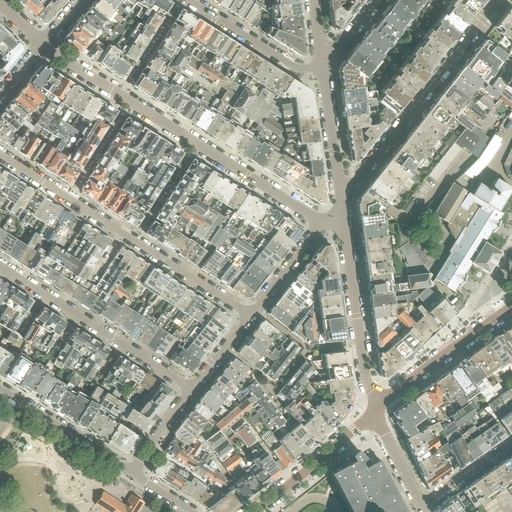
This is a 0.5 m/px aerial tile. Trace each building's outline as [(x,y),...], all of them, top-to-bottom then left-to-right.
[(17,0),(21,4),(22,4),(22,5),(22,4),(27,9),(29,11),(30,11),(34,15),(34,16),(35,16),(45,4),(48,0),(17,0)] [(64,0),(48,0),(45,4),(55,12),(65,0),(64,0)] [(125,19),(101,0),(96,0),(91,7),(106,19),(109,16),(119,24),(121,25),(124,20),(125,19)] [(118,5),(121,2),(119,0),(101,0),(125,19),(128,14),(131,10),(127,6),(124,10),(118,5)] [(137,0),(136,2),(142,6),(136,15),(140,18),(143,14),(147,7),(148,8),(153,0),(137,0)] [(153,0),(148,8),(156,13),(158,8),(165,12),(171,3),(166,0),(153,0)] [(220,0),(218,4),(225,8),(230,0),(220,0)] [(230,0),(225,8),(233,14),(241,0),(230,0)] [(241,0),(233,14),(240,18),(251,0),(241,0)] [(252,17),(258,20),(259,18),(258,18),(261,13),(256,10),(260,5),(256,3),(257,0),(251,0),(240,18),(248,23),(252,17)] [(346,2),(344,0),(328,0),(329,10),(338,9),(338,7),(337,5),(338,4),(344,3),(346,2)] [(354,10),(362,0),(361,0),(344,0),(346,2),(347,3),(348,2),(349,3),(348,4),(354,10)] [(395,0),(394,2),(412,16),(418,8),(420,9),(421,8),(419,7),(411,0),(395,0)] [(470,16),(454,0),(453,0),(446,9),(464,24),(470,16)] [(273,19),(300,16),(300,15),(298,6),(299,6),(298,1),(275,4),(271,5),(273,19)] [(405,25),(412,16),(394,2),(391,5),(389,5),(385,10),(405,25)] [(35,16),(35,17),(39,21),(40,20),(42,22),(41,22),(42,23),(46,22),(46,23),(47,22),(46,22),(48,20),(55,12),(45,4),(35,16)] [(339,29),(354,10),(348,4),(344,9),(342,8),(341,7),(338,7),(338,9),(329,10),(332,28),(333,29),(337,30),(339,29)] [(91,7),(84,15),(108,36),(112,30),(107,26),(106,27),(103,24),(106,20),(106,19),(91,7)] [(147,17),(145,21),(155,28),(162,17),(156,13),(148,8),(147,7),(143,14),(147,17)] [(188,32),(196,19),(181,9),(172,23),(188,32)] [(457,33),(464,24),(446,9),(439,18),(457,33)] [(503,36),(511,24),(511,10),(510,9),(508,9),(494,27),(500,32),(499,33),(503,36)] [(405,25),(385,10),(381,15),(382,17),(381,17),(382,17),(379,20),(397,34),(405,25)] [(84,15),(77,23),(93,37),(96,33),(105,41),(108,36),(84,15)] [(275,31),(301,28),(300,20),(301,20),(300,16),(273,19),(275,29),(275,31)] [(254,27),(258,20),(252,17),(248,23),(254,27)] [(457,33),(439,18),(436,21),(433,26),(451,40),(457,33)] [(204,24),(196,19),(188,32),(180,43),(178,47),(182,49),(187,41),(191,44),(193,41),(204,24)] [(112,30),(108,36),(105,41),(103,45),(93,61),(106,69),(118,51),(119,51),(127,40),(121,36),(128,26),(129,24),(124,20),(121,25),(119,24),(116,27),(115,27),(112,30)] [(394,39),(397,34),(379,20),(376,24),(374,24),(370,29),(390,44),(394,47),(395,46),(391,42),(394,39)] [(148,39),(155,28),(145,21),(142,25),(137,23),(135,26),(130,23),(129,24),(128,26),(133,29),(148,39)] [(93,37),(77,23),(70,32),(89,49),(96,40),(93,37)] [(166,34),(180,43),(188,32),(172,23),(166,34)] [(194,57),(212,29),(204,24),(193,41),(197,44),(190,54),(194,57)] [(511,41),(511,24),(503,36),(508,39),(511,41)] [(445,48),(451,40),(433,26),(427,33),(445,48)] [(275,31),(275,29),(271,27),(266,35),(267,35),(273,39),(284,46),(299,55),(299,56),(301,56),(305,54),(305,52),(302,33),(302,28),(301,28),(275,31)] [(141,49),(148,39),(133,29),(129,35),(131,37),(129,41),(141,49)] [(206,50),(210,52),(221,35),(212,29),(194,57),(201,61),(204,63),(207,57),(203,55),(206,50)] [(381,54),(390,44),(370,29),(362,39),(381,54)] [(7,32),(6,34),(0,40),(0,55),(1,56),(16,40),(11,35),(7,32)] [(89,49),(70,32),(65,38),(64,38),(65,44),(66,44),(84,55),(89,49)] [(445,48),(427,33),(420,42),(438,56),(445,48)] [(166,34),(159,44),(174,54),(178,47),(180,43),(166,34)] [(212,68),(229,40),(221,35),(210,52),(214,55),(207,65),(212,68)] [(381,54),(362,39),(353,50),(372,66),(381,54)] [(479,46),(500,63),(505,56),(503,54),(484,39),(479,46)] [(0,63),(0,69),(4,73),(22,51),(22,45),(21,45),(16,40),(1,56),(0,57),(0,59),(2,61),(0,63)] [(96,40),(89,49),(84,55),(93,61),(103,45),(96,40)] [(134,61),(141,49),(129,41),(127,40),(119,51),(127,57),(134,61)] [(226,62),(237,45),(229,40),(212,68),(219,73),(223,67),(219,64),(222,60),(226,62)] [(438,56),(420,42),(414,50),(432,64),(438,56)] [(159,44),(152,55),(162,62),(166,65),(168,62),(174,54),(159,44)] [(219,73),(227,78),(245,50),(237,45),(226,62),(230,65),(227,69),(223,67),(219,73)] [(500,63),(479,46),(471,56),(492,73),(495,68),(500,63)] [(176,71),(178,73),(180,70),(184,64),(195,70),(201,61),(194,57),(190,54),(182,49),(178,47),(174,54),(168,62),(166,65),(176,71)] [(237,70),(241,72),(252,55),(245,50),(227,78),(231,80),(237,70)] [(368,72),(372,66),(353,50),(345,61),(373,84),(377,79),(368,72)] [(425,72),(432,64),(414,50),(407,58),(425,72)] [(127,57),(119,51),(118,51),(106,69),(122,79),(131,65),(125,60),(127,57)] [(159,76),(166,65),(162,62),(152,55),(145,67),(159,76)] [(243,88),(261,60),(252,55),(241,72),(245,75),(242,80),(238,77),(235,83),(239,85),(243,88)] [(489,77),(492,73),(471,56),(463,66),(484,82),(489,77)] [(426,73),(425,72),(407,58),(401,67),(420,82),(426,73)] [(230,107),(234,110),(240,113),(242,115),(254,95),(253,94),(248,91),(255,81),(259,84),(270,66),(261,60),(243,88),(230,107)] [(226,105),(230,107),(243,88),(239,85),(235,83),(231,80),(227,78),(219,73),(212,68),(207,65),(204,63),(201,61),(195,70),(217,84),(226,90),(219,100),(226,105)] [(374,85),(373,84),(345,61),(340,67),(338,72),(339,78),(341,90),(374,85)] [(159,76),(147,95),(157,101),(168,83),(168,84),(170,81),(176,71),(166,65),(159,76)] [(40,67),(27,82),(38,91),(51,70),(52,70),(46,67),(46,66),(40,67)] [(255,113),(280,72),(270,66),(259,84),(263,86),(260,92),(256,89),(253,94),(254,95),(242,115),(246,117),(248,118),(253,112),(255,113)] [(490,87),(484,82),(463,66),(456,75),(476,91),(479,88),(494,99),(494,100),(497,102),(501,96),(490,87)] [(147,95),(159,76),(145,67),(132,86),(147,95)] [(420,82),(401,67),(394,75),(413,90),(420,82)] [(45,97),(47,98),(61,76),(51,70),(38,91),(45,97)] [(166,107),(185,78),(187,75),(180,70),(178,73),(176,71),(170,81),(168,84),(168,83),(157,101),(166,107)] [(271,119),(274,114),(269,111),(273,105),(275,102),(271,99),(274,93),(279,96),(282,92),(290,79),(280,72),(255,113),(253,112),(248,118),(246,117),(241,125),(239,128),(244,131),(249,134),(250,135),(255,138),(258,132),(258,131),(257,130),(258,129),(255,128),(257,124),(260,125),(264,118),(266,116),(271,119)] [(413,90),(394,75),(387,84),(406,99),(413,90)] [(491,103),(476,91),(456,75),(448,84),(484,112),(486,114),(492,107),(490,104),(491,103)] [(511,75),(506,83),(501,79),(500,79),(498,78),(490,87),(501,96),(511,104),(511,75)] [(61,100),(72,83),(61,76),(47,98),(50,101),(51,100),(52,98),(54,95),(61,100)] [(166,107),(177,114),(188,96),(184,93),(191,82),(187,79),(185,78),(166,107)] [(291,97),(292,97),(302,96),(311,95),(308,90),(300,85),(290,79),(282,92),(291,97)] [(45,97),(38,91),(27,82),(20,91),(43,112),(48,105),(45,103),(44,105),(41,102),(45,97)] [(68,107),(80,88),(72,83),(61,100),(60,102),(63,104),(68,107)] [(399,107),(406,99),(387,84),(380,92),(383,94),(399,107)] [(479,118),(484,112),(448,84),(441,94),(462,110),(464,106),(479,118)] [(186,120),(204,90),(202,89),(203,87),(198,85),(198,86),(195,85),(188,96),(177,114),(186,120)] [(342,102),(376,98),(375,91),(374,85),(341,90),(342,102)] [(78,114),(90,95),(80,88),(68,107),(78,114)] [(186,120),(193,124),(204,106),(206,103),(206,102),(211,95),(204,90),(186,120)] [(41,115),(43,112),(20,91),(12,101),(28,114),(32,108),(39,114),(41,115)] [(399,107),(383,94),(377,101),(383,106),(393,115),(399,107)] [(458,114),(462,110),(441,94),(433,103),(453,118),(465,128),(469,131),(473,126),(459,115),(458,114)] [(77,130),(81,133),(84,127),(91,116),(101,101),(90,95),(78,114),(83,117),(80,121),(82,122),(77,130)] [(313,107),(311,95),(302,96),(292,97),(293,103),(280,105),(281,110),(281,112),(313,107)] [(201,129),(219,100),(215,98),(208,108),(204,106),(193,124),(201,129)] [(342,102),(344,116),(367,112),(366,107),(377,105),(376,98),(342,102)] [(22,121),(28,114),(12,101),(12,100),(4,109),(23,126),(22,124),(23,122),(22,121)] [(201,129),(212,136),(224,118),(219,115),(226,105),(219,100),(201,129)] [(91,116),(101,123),(104,119),(109,123),(116,111),(101,101),(91,116)] [(43,112),(41,115),(49,120),(54,112),(57,114),(62,107),(61,107),(63,104),(60,102),(57,107),(49,102),(48,105),(43,112)] [(445,128),(453,118),(433,103),(426,113),(445,128)] [(314,118),(313,107),(281,112),(281,110),(278,108),(273,105),(269,111),(274,114),(282,119),(283,122),(314,118)] [(386,124),(393,115),(383,106),(378,113),(378,118),(386,124)] [(19,131),(23,126),(4,109),(0,114),(0,121),(9,130),(12,132),(15,128),(19,131)] [(212,136),(222,142),(240,113),(234,110),(228,121),(224,118),(212,136)] [(367,126),(368,125),(368,118),(369,118),(371,119),(378,118),(378,113),(377,111),(367,112),(344,116),(346,129),(358,127),(367,126)] [(222,142),(232,149),(244,131),(239,128),(241,125),(246,117),(242,115),(240,113),(222,142)] [(445,128),(426,113),(418,122),(438,137),(445,128)] [(39,127),(43,129),(49,120),(41,115),(39,114),(35,119),(37,121),(32,128),(36,131),(39,127)] [(106,127),(101,123),(91,116),(84,127),(100,137),(106,127)] [(262,139),(274,121),(271,119),(266,116),(264,118),(260,125),(257,124),(255,128),(258,129),(257,130),(258,131),(258,132),(255,138),(250,135),(239,153),(249,160),(262,139)] [(126,118),(117,132),(132,142),(141,127),(126,118)] [(316,130),(314,118),(283,122),(284,128),(284,134),(316,130)] [(361,133),(366,137),(372,141),(372,142),(386,124),(378,118),(379,121),(376,124),(368,125),(367,126),(361,133)] [(51,134),(57,125),(49,120),(43,129),(40,134),(45,137),(48,132),(51,134)] [(61,120),(57,125),(51,134),(48,139),(51,141),(56,144),(60,139),(65,131),(68,132),(71,126),(61,120)] [(14,134),(12,132),(9,130),(0,121),(0,140),(7,145),(12,137),(14,134)] [(259,166),(284,128),(274,121),(262,139),(249,160),(259,166)] [(430,147),(438,137),(418,122),(411,131),(430,147)] [(73,145),(78,138),(81,133),(77,130),(71,126),(68,132),(65,131),(60,139),(72,147),(73,145)] [(473,126),(469,131),(486,145),(490,140),(486,136),(473,126)] [(81,133),(78,138),(93,147),(100,137),(84,127),(81,133)] [(132,142),(128,148),(134,152),(147,131),(141,127),(132,142)] [(359,141),(358,127),(346,129),(350,158),(350,159),(350,160),(351,161),(355,162),(356,161),(357,161),(357,160),(372,141),(366,137),(362,142),(360,141),(359,141)] [(30,131),(17,152),(27,158),(39,140),(38,140),(33,137),(36,131),(32,128),(30,131)] [(259,166),(269,172),(280,154),(276,151),(285,137),(284,134),(284,128),(259,166)] [(478,158),(486,145),(469,131),(465,128),(457,137),(449,147),(442,156),(437,162),(428,175),(436,181),(463,147),(469,152),(478,158)] [(7,145),(17,152),(30,131),(26,129),(20,138),(14,134),(12,137),(7,145)] [(317,141),(316,130),(284,134),(285,137),(286,145),(317,141)] [(132,165),(136,167),(138,169),(158,137),(147,131),(134,152),(138,155),(132,165)] [(232,149),(239,153),(250,135),(249,134),(244,131),(232,149)] [(430,147),(411,131),(404,141),(423,156),(430,147)] [(128,148),(132,142),(117,132),(110,144),(123,152),(125,148),(127,149),(128,148)] [(446,144),(449,147),(457,137),(453,134),(452,133),(448,138),(450,139),(448,142),(447,144),(446,144)] [(486,145),(478,158),(463,173),(472,179),(488,163),(501,144),(499,143),(501,139),(494,134),(490,140),(486,145)] [(154,164),(158,158),(167,143),(158,137),(138,169),(136,167),(135,170),(133,173),(144,180),(148,173),(143,171),(150,162),(154,164)] [(86,158),(93,147),(78,138),(73,145),(75,146),(73,150),(86,158)] [(65,159),(64,159),(68,153),(70,154),(73,150),(75,146),(73,145),(72,147),(60,139),(56,144),(53,150),(42,167),(54,175),(65,159)] [(320,158),(317,141),(286,145),(297,152),(300,151),(301,157),(301,161),(303,161),(320,158)] [(423,156),(404,141),(396,150),(415,165),(419,168),(426,159),(423,156)] [(42,167),(53,150),(44,144),(44,143),(32,161),(42,167)] [(158,158),(167,164),(169,160),(175,164),(182,153),(167,143),(158,158)] [(125,153),(123,152),(110,144),(104,153),(119,162),(125,153)] [(439,153),(442,156),(449,147),(446,144),(439,153)] [(269,172),(280,179),(294,157),(297,152),(286,145),(280,154),(269,172)] [(64,159),(65,159),(79,169),(86,158),(73,150),(70,154),(68,153),(64,159)] [(408,174),(415,165),(396,150),(389,159),(408,174)] [(291,186),(300,171),(303,167),(297,163),(301,157),(300,151),(297,152),(294,157),(280,179),(291,186)] [(127,168),(119,162),(104,153),(96,165),(109,173),(112,169),(114,170),(122,176),(123,174),(129,178),(132,174),(126,169),(127,168)] [(157,169),(155,171),(166,178),(173,168),(167,164),(158,158),(154,164),(153,166),(157,169)] [(304,168),(303,167),(300,171),(307,175),(309,174),(309,176),(322,174),(321,165),(320,158),(303,161),(304,168)] [(77,173),(79,169),(65,159),(54,175),(67,183),(67,184),(71,183),(77,173)] [(198,184),(208,169),(193,159),(185,170),(183,174),(198,184)] [(401,183),(408,174),(389,159),(382,168),(401,183)] [(509,164),(505,161),(503,165),(507,177),(510,178),(511,176),(508,167),(509,164)] [(106,177),(109,173),(96,165),(90,175),(105,185),(109,179),(106,177)] [(394,193),(401,183),(382,168),(375,177),(394,193)] [(208,169),(198,184),(196,187),(202,191),(201,193),(200,192),(198,194),(196,193),(193,192),(193,191),(191,195),(189,199),(195,199),(201,202),(218,175),(208,169)] [(105,185),(94,201),(104,207),(116,187),(115,187),(118,182),(113,180),(116,176),(120,179),(122,176),(114,170),(109,179),(105,185)] [(144,180),(159,190),(165,180),(166,178),(155,171),(152,176),(148,173),(144,180)] [(324,191),(322,174),(309,176),(309,174),(307,175),(300,171),(291,186),(318,203),(322,204),(323,203),(325,201),(326,199),(325,199),(324,191)] [(112,212),(125,193),(126,191),(129,194),(135,185),(139,187),(144,180),(133,173),(132,174),(129,178),(128,180),(127,180),(121,190),(116,187),(104,207),(112,212)] [(472,179),(463,173),(458,178),(452,183),(452,182),(448,189),(432,214),(447,223),(446,225),(454,238),(455,239),(448,251),(450,252),(436,274),(433,279),(453,291),(456,285),(456,286),(457,285),(458,286),(459,286),(465,276),(466,275),(465,275),(464,274),(470,263),(471,263),(487,272),(491,265),(495,260),(494,260),(499,252),(483,242),(484,242),(483,242),(490,231),(492,231),(491,232),(492,232),(493,231),(492,231),(499,221),(499,222),(499,221),(498,220),(498,221),(497,220),(498,219),(497,219),(501,214),(497,211),(511,188),(495,178),(488,189),(478,182),(470,194),(467,192),(474,180),(472,179)] [(0,191),(6,196),(16,180),(8,174),(0,185),(0,191)] [(183,174),(176,185),(188,193),(191,195),(193,191),(193,192),(196,187),(198,184),(183,174)] [(412,177),(417,181),(420,183),(421,181),(413,174),(412,177)] [(94,201),(105,185),(90,175),(81,189),(80,189),(81,192),(94,201)] [(212,197),(216,200),(228,182),(218,175),(201,202),(206,206),(212,197)] [(394,193),(375,177),(367,187),(386,202),(394,193)] [(2,212),(6,215),(25,185),(16,180),(6,196),(4,198),(9,201),(4,208),(2,212)] [(152,200),(159,190),(144,180),(139,187),(143,190),(141,193),(152,200)] [(224,204),(235,186),(228,182),(216,200),(213,204),(221,209),(224,204)] [(22,209),(34,191),(25,185),(6,215),(9,216),(14,220),(15,220),(17,217),(13,214),(18,206),(22,209)] [(176,185),(170,195),(185,205),(189,199),(191,195),(188,193),(176,185)] [(227,209),(222,216),(218,213),(211,223),(202,238),(208,242),(218,227),(222,230),(245,193),(235,186),(224,204),(232,209),(230,211),(227,209)] [(388,203),(386,202),(367,187),(364,191),(362,193),(383,209),(388,203)] [(25,225),(43,197),(34,191),(22,209),(27,212),(22,219),(18,216),(17,217),(15,220),(19,223),(17,227),(22,230),(25,225)] [(145,211),(152,200),(141,193),(137,191),(135,194),(134,194),(132,198),(130,202),(138,207),(145,211)] [(120,217),(130,202),(132,198),(125,193),(112,212),(120,217)] [(244,219),(259,201),(245,193),(222,230),(227,233),(226,235),(232,239),(234,237),(238,230),(237,229),(231,226),(237,217),(242,221),(244,219)] [(383,209),(362,193),(358,198),(356,204),(358,216),(382,212),(386,212),(383,209)] [(170,195),(162,207),(175,215),(177,212),(180,213),(185,205),(170,195)] [(40,221),(52,202),(43,197),(25,225),(28,227),(30,225),(30,226),(35,218),(40,221)] [(206,206),(201,202),(195,199),(189,199),(185,205),(184,206),(205,219),(211,223),(218,213),(206,206)] [(406,213),(414,203),(408,199),(401,209),(406,213)] [(247,224),(253,228),(269,208),(259,201),(244,219),(242,221),(239,225),(237,229),(238,230),(234,237),(253,250),(256,246),(241,236),(242,233),(247,224)] [(33,231),(34,232),(41,237),(47,228),(53,219),(60,207),(52,202),(40,221),(44,224),(40,231),(41,232),(40,233),(34,230),(33,231)] [(130,202),(120,217),(135,227),(142,216),(135,212),(138,207),(130,202)] [(186,227),(194,232),(197,226),(198,227),(205,219),(184,206),(180,213),(179,215),(181,216),(177,222),(182,225),(185,228),(186,227)] [(60,207),(53,219),(67,228),(74,217),(60,207)] [(170,227),(170,228),(177,232),(182,225),(177,222),(175,220),(177,217),(175,215),(162,207),(155,218),(170,227)] [(269,208),(253,228),(247,237),(252,241),(257,232),(258,231),(263,234),(265,232),(279,214),(269,208)] [(383,224),(382,212),(358,216),(360,228),(383,224)] [(287,229),(293,222),(281,215),(272,227),(281,233),(285,228),(287,229)] [(0,241),(6,233),(14,220),(9,216),(1,229),(0,228),(0,241)] [(145,233),(160,243),(170,228),(170,227),(155,218),(145,233)] [(53,219),(47,228),(61,237),(64,232),(59,228),(60,226),(66,230),(67,228),(53,219)] [(202,238),(211,223),(205,219),(198,227),(197,226),(194,232),(202,238)] [(281,233),(293,242),(301,232),(300,232),(300,227),(299,227),(293,222),(287,229),(285,228),(281,233)] [(90,243),(97,232),(84,223),(77,234),(90,243)] [(385,236),(383,224),(360,228),(361,239),(385,236)] [(222,230),(218,227),(208,242),(211,244),(216,247),(219,243),(226,235),(227,233),(222,230)] [(286,250),(293,242),(281,233),(272,227),(269,230),(274,234),(270,238),(286,250)] [(58,241),(61,237),(47,228),(41,237),(45,239),(52,244),(55,246),(57,244),(51,240),(52,238),(58,241)] [(179,251),(188,240),(177,232),(170,228),(160,243),(174,252),(176,249),(176,250),(176,249),(179,251)] [(423,265),(422,264),(409,245),(406,241),(399,231),(397,234),(398,248),(405,258),(407,267),(408,275),(405,275),(406,282),(407,289),(421,287),(426,287),(428,286),(431,283),(427,278),(430,274),(428,272),(423,265)] [(16,261),(26,268),(36,252),(31,249),(33,246),(36,242),(41,245),(45,239),(41,237),(34,232),(30,238),(16,261)] [(97,232),(90,243),(104,251),(110,241),(111,240),(97,232)] [(202,239),(202,238),(194,232),(192,235),(196,238),(193,242),(189,239),(188,240),(179,251),(177,254),(186,260),(197,245),(200,241),(201,239),(202,239)] [(0,241),(0,251),(5,255),(15,239),(6,233),(0,241)] [(84,252),(90,243),(77,234),(76,237),(81,240),(79,242),(74,239),(71,243),(84,252)] [(217,280),(237,254),(239,251),(248,257),(252,252),(253,250),(234,237),(232,239),(226,235),(219,243),(224,247),(228,249),(223,255),(208,274),(217,280)] [(16,261),(30,238),(26,236),(20,242),(15,239),(5,255),(16,261)] [(387,248),(385,236),(361,239),(363,251),(387,248)] [(286,250),(270,238),(267,242),(262,238),(259,243),(280,259),(286,250)] [(71,243),(65,253),(78,261),(84,252),(71,243)] [(98,260),(104,251),(90,243),(84,252),(98,260)] [(200,269),(208,274),(223,255),(228,249),(224,247),(219,243),(216,247),(200,269)] [(273,267),(280,259),(259,243),(256,246),(253,250),(252,252),(254,253),(273,267)] [(54,262),(55,263),(57,264),(62,268),(68,271),(70,272),(69,274),(70,274),(78,261),(65,253),(55,246),(52,244),(47,252),(44,256),(54,262)] [(325,274),(335,273),(332,249),(331,246),(330,246),(327,244),(326,244),(322,245),(321,245),(310,259),(319,266),(325,270),(325,274)] [(197,245),(186,260),(195,265),(206,251),(204,249),(205,248),(203,246),(201,248),(197,245)] [(128,266),(135,256),(121,247),(114,257),(128,266)] [(34,273),(44,256),(47,252),(39,248),(36,252),(26,268),(34,273)] [(388,259),(387,248),(363,251),(364,262),(388,259)] [(92,270),(98,260),(84,252),(78,261),(92,270)] [(267,275),(273,267),(254,253),(247,261),(267,275)] [(237,254),(217,280),(226,285),(240,267),(236,264),(241,257),(237,254)] [(34,273),(43,279),(54,262),(44,256),(34,273)] [(128,277),(132,280),(144,261),(135,256),(128,266),(124,273),(119,280),(116,284),(116,285),(124,291),(127,287),(123,284),(128,277)] [(128,266),(114,257),(112,261),(117,264),(115,267),(124,273),(128,266)] [(315,270),(319,266),(310,259),(300,271),(313,281),(319,273),(315,270)] [(364,262),(366,275),(389,272),(390,271),(389,266),(388,259),(364,262)] [(85,280),(92,270),(78,261),(70,274),(71,275),(72,276),(73,275),(74,275),(80,279),(81,278),(85,280)] [(131,289),(127,287),(124,291),(129,294),(133,296),(152,267),(144,261),(132,280),(136,282),(131,289)] [(267,275),(247,261),(245,264),(247,266),(245,268),(243,267),(241,269),(260,284),(267,275)] [(43,279),(52,284),(62,268),(57,264),(55,263),(54,262),(43,279)] [(119,280),(124,273),(115,267),(110,264),(105,271),(119,280)] [(148,290),(161,272),(152,267),(133,296),(137,299),(139,295),(144,287),(148,290)] [(52,284),(61,290),(70,276),(71,275),(70,274),(69,274),(70,272),(68,271),(62,268),(52,284)] [(253,292),(260,284),(241,269),(234,278),(253,292)] [(105,271),(100,279),(114,288),(116,285),(116,284),(119,280),(105,271)] [(315,283),(313,281),(300,271),(294,280),(309,292),(315,283)] [(147,305),(149,307),(169,277),(161,272),(148,290),(145,294),(149,296),(149,297),(147,300),(144,303),(147,305)] [(390,276),(389,272),(366,275),(367,280),(390,276)] [(338,294),(335,273),(325,274),(319,280),(320,288),(316,289),(317,297),(338,294)] [(61,290),(69,296),(80,279),(74,275),(73,275),(72,276),(71,275),(70,276),(61,290)] [(394,291),(407,289),(406,282),(391,284),(390,276),(367,280),(369,295),(394,291)] [(160,298),(164,300),(177,283),(169,277),(149,307),(151,308),(153,309),(160,298)] [(80,303),(92,285),(85,280),(81,278),(80,279),(69,296),(80,303)] [(253,292),(234,278),(228,286),(244,297),(250,297),(250,296),(253,292)] [(0,301),(10,286),(0,279),(0,301)] [(100,290),(101,290),(102,291),(109,296),(114,288),(100,279),(95,287),(97,288),(100,290)] [(316,297),(309,292),(294,280),(287,288),(304,301),(307,297),(310,300),(307,304),(309,306),(312,302),(316,297)] [(165,317),(185,288),(177,283),(164,300),(168,303),(163,311),(160,314),(165,317)] [(80,303),(89,309),(101,290),(100,290),(97,288),(95,287),(92,285),(80,303)] [(97,314),(110,322),(120,306),(116,303),(113,302),(117,296),(120,298),(122,295),(126,298),(129,294),(124,291),(116,285),(114,288),(109,296),(97,314)] [(12,309),(21,294),(10,286),(0,301),(0,303),(3,306),(4,304),(7,306),(12,309)] [(435,305),(448,320),(451,317),(453,317),(458,313),(457,312),(464,306),(458,300),(458,301),(455,303),(449,295),(445,299),(443,297),(439,300),(427,287),(422,292),(433,302),(435,305)] [(181,311),(194,293),(185,288),(165,317),(168,319),(171,315),(171,316),(177,308),(181,311)] [(304,301),(287,288),(281,296),(302,313),(306,308),(301,304),(304,301)] [(89,309),(97,314),(109,296),(102,291),(101,290),(89,309)] [(370,306),(393,303),(393,298),(394,297),(395,303),(405,301),(405,307),(414,299),(417,296),(416,290),(414,291),(410,291),(410,293),(395,296),(394,291),(369,295),(370,306)] [(444,323),(448,320),(435,305),(433,302),(422,292),(417,296),(429,309),(426,312),(439,328),(442,328),(444,326),(444,323)] [(181,328),(202,299),(194,293),(181,311),(185,314),(179,321),(182,322),(179,326),(180,326),(181,328)] [(12,309),(22,315),(25,311),(32,301),(21,294),(12,309)] [(119,328),(131,309),(127,307),(131,301),(130,300),(133,296),(129,294),(126,298),(120,306),(110,322),(119,328)] [(340,305),(338,294),(317,297),(319,308),(340,305)] [(299,318),(302,313),(281,296),(274,304),(291,317),(294,313),(299,318)] [(182,329),(184,330),(185,330),(193,319),(197,321),(211,304),(202,299),(181,328),(182,329)] [(439,328),(426,312),(419,305),(414,299),(405,307),(395,316),(392,319),(400,327),(403,325),(406,328),(409,325),(411,327),(408,330),(422,346),(421,344),(427,339),(430,339),(436,333),(436,331),(439,328)] [(119,328),(128,334),(144,309),(147,305),(144,303),(143,302),(140,307),(136,313),(131,309),(119,328)] [(315,328),(314,320),(313,314),(313,312),(314,308),(317,308),(317,303),(313,303),(308,309),(293,328),(291,332),(306,344),(317,343),(316,331),(315,328)] [(372,319),(389,316),(393,315),(392,308),(394,308),(393,303),(370,306),(372,319)] [(287,321),(291,317),(274,304),(267,313),(289,330),(291,328),(293,325),(287,321)] [(149,307),(147,305),(144,309),(128,334),(137,339),(151,317),(147,314),(151,308),(149,307)] [(205,314),(224,329),(230,322),(229,316),(217,309),(212,305),(209,309),(205,314)] [(341,316),(340,305),(319,308),(319,313),(313,314),(314,320),(320,319),(341,316)] [(17,324),(23,315),(22,315),(12,309),(7,306),(2,314),(17,324)] [(51,328),(58,317),(42,307),(35,318),(34,320),(41,324),(40,326),(49,332),(51,328)] [(17,324),(2,314),(0,317),(0,324),(7,328),(11,331),(12,332),(17,324)] [(145,345),(165,317),(160,314),(157,320),(152,317),(151,317),(137,339),(145,345)] [(224,329),(205,314),(204,316),(207,319),(205,322),(201,319),(199,322),(202,325),(218,337),(224,329)] [(343,328),(341,316),(320,319),(322,328),(322,330),(338,328),(343,328)] [(381,328),(389,321),(390,321),(389,316),(372,319),(374,334),(381,328)] [(51,328),(58,333),(65,322),(58,317),(51,328)] [(155,351),(166,332),(162,329),(162,328),(166,324),(165,324),(162,321),(165,317),(145,345),(155,351)] [(256,328),(272,340),(274,336),(280,341),(284,336),(262,319),(256,328)] [(375,339),(376,348),(381,344),(386,339),(393,333),(397,330),(396,328),(393,326),(389,321),(381,328),(374,334),(375,339)] [(27,331),(43,341),(44,340),(47,335),(49,332),(40,326),(33,322),(27,331)] [(211,345),(218,337),(202,325),(199,329),(196,326),(192,331),(211,345)] [(166,351),(175,338),(182,329),(181,328),(180,326),(177,330),(175,329),(171,335),(166,332),(155,351),(166,358),(170,353),(166,351)] [(54,340),(58,333),(51,328),(49,332),(47,335),(54,340)] [(78,351),(87,336),(75,328),(67,341),(71,343),(70,345),(66,343),(78,351)] [(269,344),(272,340),(256,328),(249,336),(270,352),(273,347),(269,344)] [(345,339),(343,328),(338,328),(322,330),(316,331),(317,343),(345,339)] [(198,362),(204,354),(190,343),(184,338),(188,332),(185,330),(184,330),(182,329),(175,338),(181,342),(182,341),(185,343),(180,348),(198,362)] [(414,353),(422,346),(408,330),(399,338),(405,345),(406,344),(414,353)] [(12,332),(11,331),(5,339),(12,344),(18,336),(12,332)] [(38,348),(43,341),(27,331),(22,338),(32,344),(32,345),(38,349),(38,348)] [(204,354),(211,345),(192,331),(189,335),(193,339),(190,343),(204,354)] [(511,340),(505,331),(499,335),(482,347),(499,369),(508,362),(511,367),(511,340)] [(406,361),(414,353),(406,344),(405,345),(399,338),(398,338),(393,333),(386,339),(406,361)] [(45,353),(54,340),(47,335),(44,340),(43,341),(38,348),(45,353)] [(80,352),(87,357),(88,358),(98,343),(87,336),(78,351),(80,352)] [(270,352),(249,336),(236,353),(256,368),(260,363),(256,360),(259,356),(261,358),(264,354),(266,356),(270,352)] [(279,345),(292,356),(299,348),(286,338),(285,337),(279,345)] [(392,373),(406,361),(386,339),(381,344),(376,348),(379,369),(380,375),(380,377),(381,377),(385,378),(385,379),(386,378),(391,373),(392,373)] [(78,354),(80,352),(78,351),(66,343),(61,351),(77,362),(81,356),(78,354)] [(88,358),(99,364),(101,361),(107,352),(108,350),(98,343),(88,358)] [(292,356),(279,345),(279,346),(284,349),(281,353),(273,347),(270,352),(286,365),(292,356)] [(192,370),(198,362),(180,348),(179,347),(169,360),(186,371),(192,370)] [(499,369),(482,347),(469,357),(483,376),(490,371),(493,375),(499,370),(499,369)] [(3,377),(16,357),(7,351),(0,362),(0,375),(1,376),(3,377)] [(69,364),(74,367),(77,362),(61,351),(55,360),(53,364),(61,369),(64,364),(67,367),(69,364)] [(325,367),(348,364),(346,351),(323,354),(324,359),(312,361),(311,355),(308,356),(307,358),(310,362),(309,362),(315,369),(316,368),(325,367)] [(3,377),(15,385),(17,382),(30,362),(31,359),(20,352),(18,355),(18,354),(16,357),(3,377)] [(279,373),(286,365),(270,352),(266,356),(269,358),(274,362),(271,366),(266,362),(265,362),(279,373)] [(94,372),(99,364),(88,358),(87,357),(85,359),(81,356),(77,362),(94,372)] [(117,378),(127,362),(118,356),(108,372),(117,378)] [(226,366),(247,383),(251,380),(248,378),(252,373),(251,372),(233,357),(226,366)] [(488,383),(483,376),(469,357),(458,365),(478,392),(486,403),(497,395),(491,387),(488,383)] [(298,368),(310,381),(318,380),(318,374),(313,369),(305,360),(298,368)] [(21,388),(28,393),(45,367),(37,362),(35,365),(30,362),(17,382),(15,385),(20,388),(21,388)] [(94,372),(77,362),(74,367),(77,369),(75,372),(80,375),(89,380),(94,372)] [(128,380),(136,367),(127,362),(117,378),(115,381),(124,386),(122,385),(123,384),(121,382),(122,381),(124,377),(128,380)] [(273,381),(279,373),(265,362),(263,366),(260,363),(256,368),(273,381)] [(350,376),(348,364),(325,367),(326,372),(318,374),(318,380),(350,376)] [(478,392),(458,365),(446,373),(465,400),(466,401),(471,398),(478,392)] [(240,388),(247,383),(226,366),(219,374),(239,389),(240,388)] [(36,398),(40,401),(55,378),(50,375),(52,372),(45,367),(28,393),(36,398)] [(135,390),(146,374),(136,367),(129,378),(132,380),(128,386),(133,389),(135,390)] [(310,381),(298,368),(291,376),(303,388),(305,385),(310,381)] [(73,420),(88,397),(78,390),(76,393),(70,389),(72,386),(73,387),(78,379),(77,379),(80,375),(75,372),(75,371),(72,375),(66,385),(52,409),(55,410),(62,415),(64,413),(73,418),(73,420)] [(124,386),(115,381),(117,378),(108,372),(104,380),(115,387),(121,390),(121,391),(124,386)] [(465,400),(446,373),(432,384),(440,394),(443,391),(451,402),(457,397),(461,403),(465,400)] [(146,374),(135,390),(139,393),(141,390),(144,392),(150,385),(153,387),(157,381),(146,374)] [(239,389),(219,374),(213,382),(228,394),(228,393),(233,397),(234,396),(238,400),(237,401),(241,404),(246,399),(240,391),(239,390),(239,389)] [(295,395),(303,388),(291,376),(285,384),(295,395)] [(352,389),(350,376),(318,380),(310,381),(310,384),(314,388),(326,387),(327,392),(352,389)] [(52,408),(52,409),(66,385),(55,378),(40,401),(48,406),(52,409),(52,408)] [(246,399),(247,400),(260,389),(254,381),(240,391),(246,399)] [(224,398),(228,394),(213,382),(206,390),(221,402),(228,407),(232,410),(237,406),(241,404),(237,401),(234,404),(232,401),(230,403),(228,401),(229,399),(227,397),(225,399),(224,398)] [(495,384),(491,387),(497,395),(503,390),(497,382),(495,384)] [(160,383),(150,396),(157,401),(153,408),(159,412),(172,395),(171,390),(160,383)] [(295,395),(285,384),(276,395),(285,404),(295,395)] [(442,398),(440,394),(432,384),(422,391),(429,407),(442,398)] [(340,420),(319,396),(309,385),(303,390),(310,397),(306,401),(312,408),(331,428),(340,420)] [(84,427),(101,400),(96,397),(102,389),(99,387),(99,388),(95,386),(88,397),(73,420),(78,423),(78,425),(81,427),(84,427)] [(93,434),(95,434),(108,413),(103,410),(108,401),(112,404),(116,398),(121,390),(115,387),(111,395),(107,392),(103,398),(101,400),(84,427),(88,430),(88,431),(89,432),(91,434),(93,434)] [(252,407),(253,408),(266,397),(260,389),(247,400),(252,407)] [(323,393),(319,396),(340,420),(342,418),(348,411),(350,406),(352,401),(352,392),(352,389),(331,392),(332,401),(331,402),(323,393)] [(219,404),(221,402),(206,390),(198,401),(213,412),(217,408),(220,410),(216,415),(219,418),(227,410),(219,404)] [(433,415),(429,407),(422,391),(412,398),(425,416),(428,420),(432,417),(432,416),(433,415)] [(154,418),(159,412),(153,408),(157,401),(150,396),(149,396),(145,393),(133,408),(133,409),(137,412),(148,420),(154,418)] [(323,436),(331,428),(312,408),(306,401),(301,397),(299,393),(291,400),(297,407),(301,404),(311,415),(307,419),(323,436)] [(259,416),(273,406),(266,397),(253,408),(257,413),(259,416)] [(108,413),(95,434),(99,436),(99,438),(100,439),(102,441),(104,441),(105,441),(117,423),(119,420),(114,417),(117,412),(122,415),(127,406),(127,405),(122,402),(116,398),(112,404),(113,405),(108,413)] [(124,398),(122,402),(127,405),(127,406),(129,407),(131,404),(124,398)] [(413,426),(425,416),(412,398),(392,413),(397,421),(395,422),(406,437),(417,431),(413,426)] [(434,417),(442,411),(440,407),(446,402),(442,398),(429,407),(433,415),(434,417)] [(478,408),(471,398),(466,401),(468,403),(462,407),(470,418),(472,416),(472,417),(479,411),(477,409),(478,408)] [(243,414),(252,407),(247,400),(246,399),(241,404),(237,406),(243,414)] [(315,443),(323,436),(307,419),(304,416),(301,419),(298,416),(302,412),(297,407),(291,400),(283,408),(290,415),(315,443)] [(209,417),(213,412),(198,401),(191,409),(211,425),(215,422),(209,417)] [(484,423),(497,442),(505,436),(496,422),(495,419),(496,418),(487,405),(483,408),(488,415),(490,414),(492,417),(484,423)] [(142,430),(148,420),(137,412),(133,409),(130,407),(129,407),(127,406),(122,415),(121,416),(137,427),(135,431),(139,434),(140,433),(142,430)] [(237,419),(243,414),(237,406),(232,410),(230,411),(237,419)] [(260,418),(265,424),(279,414),(273,406),(259,416),(260,418)] [(470,418),(462,407),(456,411),(464,422),(469,418),(470,418)] [(208,428),(211,425),(191,409),(185,417),(200,429),(203,424),(208,428)] [(511,409),(498,419),(508,434),(511,431),(511,409)] [(232,424),(237,419),(230,411),(225,415),(232,424)] [(440,429),(443,436),(456,428),(452,419),(450,421),(447,417),(442,411),(434,417),(436,421),(440,429)] [(456,411),(447,417),(450,421),(452,419),(456,428),(458,433),(464,429),(461,424),(464,422),(456,411)] [(248,420),(252,426),(252,425),(260,419),(256,414),(248,420)] [(279,414),(265,424),(269,430),(271,433),(277,428),(280,424),(284,421),(279,414)] [(226,428),(232,424),(225,415),(220,420),(226,428)] [(305,452),(315,443),(290,415),(284,421),(280,424),(305,452)] [(197,432),(200,429),(185,417),(178,426),(198,442),(202,436),(201,436),(197,432)] [(226,428),(220,420),(215,424),(215,425),(219,430),(221,433),(226,428)] [(406,442),(409,450),(429,437),(426,432),(433,429),(435,433),(440,429),(436,421),(417,431),(406,437),(404,438),(406,442)] [(479,426),(476,422),(473,424),(474,425),(489,447),(497,442),(484,423),(484,424),(487,428),(482,432),(482,431),(482,430),(479,426)] [(115,449),(128,429),(123,426),(123,427),(117,423),(105,441),(104,442),(115,449)] [(293,462),(305,452),(280,424),(277,428),(282,433),(276,439),(293,462)] [(254,438),(244,425),(235,432),(245,446),(254,438)] [(481,453),(489,447),(474,425),(466,431),(481,453)] [(187,445),(190,447),(193,449),(198,442),(178,426),(173,433),(174,437),(178,440),(183,443),(187,445)] [(471,460),(460,436),(458,433),(456,428),(443,436),(446,442),(449,448),(459,468),(471,460)] [(128,429),(115,449),(123,454),(123,455),(127,454),(138,437),(131,432),(132,432),(128,429)] [(225,438),(221,433),(219,430),(211,435),(218,444),(225,438)] [(293,462),(276,439),(272,434),(271,433),(269,430),(261,437),(263,440),(284,469),(293,462)] [(471,460),(481,453),(466,431),(460,436),(471,460)] [(416,463),(440,446),(438,443),(440,442),(437,436),(435,437),(433,433),(429,437),(409,450),(416,463)] [(211,435),(205,440),(208,445),(211,449),(218,444),(211,435)] [(225,453),(228,450),(232,448),(229,443),(233,440),(232,437),(233,436),(232,435),(226,440),(225,438),(218,444),(225,453)] [(183,464),(192,470),(201,455),(197,452),(200,448),(203,452),(208,445),(205,440),(202,436),(198,442),(193,449),(183,464)] [(164,452),(173,458),(181,446),(183,443),(178,440),(174,437),(164,452)] [(416,463),(422,476),(443,461),(439,455),(441,454),(449,448),(446,442),(440,446),(416,463)] [(173,458),(183,464),(193,449),(190,447),(187,445),(183,443),(181,446),(173,458)] [(225,453),(218,444),(211,449),(214,453),(218,458),(225,453)] [(192,470),(201,476),(209,464),(206,462),(209,457),(214,453),(211,449),(208,445),(203,452),(201,455),(192,470)] [(254,457),(270,479),(280,472),(279,471),(264,451),(262,448),(257,452),(254,449),(250,452),(254,457)] [(228,450),(225,453),(218,458),(221,462),(228,457),(229,458),(221,464),(227,471),(230,475),(235,471),(232,467),(238,463),(241,467),(245,464),(234,449),(231,451),(232,453),(231,454),(228,450)] [(403,511),(377,461),(370,465),(364,458),(364,457),(356,449),(350,455),(353,460),(330,472),(351,511),(403,511)] [(151,472),(160,478),(170,463),(161,457),(151,472)] [(261,486),(270,479),(254,457),(245,464),(261,486)] [(511,478),(511,463),(508,458),(499,465),(510,480),(511,478)] [(443,461),(422,476),(422,477),(428,489),(428,490),(429,489),(452,473),(446,459),(443,461)] [(84,466),(76,460),(74,463),(83,469),(84,466)] [(210,482),(211,482),(218,472),(215,470),(217,467),(212,460),(209,464),(201,476),(210,482)] [(169,484),(179,469),(170,463),(160,478),(169,484)] [(242,500),(261,486),(245,464),(241,467),(246,474),(235,483),(231,485),(242,500)] [(510,480),(499,465),(489,471),(502,489),(498,491),(500,494),(504,491),(511,484),(511,483),(510,480)] [(178,490),(188,475),(179,469),(169,484),(178,490)] [(219,488),(225,479),(224,477),(220,471),(218,473),(218,472),(211,482),(219,488)] [(496,489),(498,491),(502,489),(489,471),(480,478),(491,493),(496,489)] [(178,490),(187,496),(197,480),(188,475),(178,490)] [(491,493),(480,478),(471,484),(485,504),(489,502),(485,497),(491,493)] [(226,511),(242,500),(231,485),(225,479),(219,488),(206,508),(212,511),(226,511)] [(187,496),(196,502),(206,487),(197,480),(187,496)] [(206,508),(219,488),(211,482),(210,482),(209,483),(213,486),(211,490),(206,487),(196,502),(206,508)] [(481,506),(485,504),(471,484),(461,491),(471,504),(473,507),(474,506),(473,505),(478,503),(481,506)] [(137,511),(144,503),(131,495),(124,505),(103,492),(95,504),(106,511),(137,511)] [(454,511),(460,508),(462,506),(455,495),(435,509),(434,510),(434,511),(454,511)] [(486,511),(497,503),(499,502),(495,497),(482,506),(486,511)] [(486,511),(494,511),(500,508),(497,503),(486,511)]
